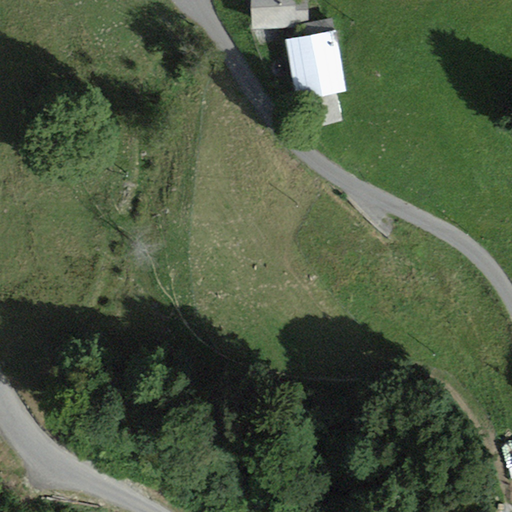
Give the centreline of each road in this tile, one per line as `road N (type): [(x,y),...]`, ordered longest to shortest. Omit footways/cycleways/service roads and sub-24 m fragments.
road 1 (tertiary): [(197,0),(270,119),(329,171),(468,243),(511,302)]
road 2 (tertiary): [(149,511),(60,464),(0,390)]
